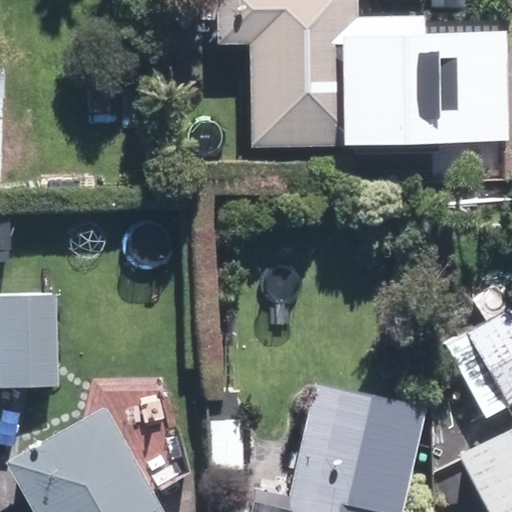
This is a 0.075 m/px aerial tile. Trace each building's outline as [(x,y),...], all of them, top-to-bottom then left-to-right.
[(256,32),(259,136),(356,134),(353,0),(223,0),(224,33),(256,32)] [(511,73),(431,75),(432,139),(511,137),(511,73)] [(53,292),(3,294),(6,378),(56,376),(53,292)] [(486,412),(511,397),(511,307),(448,342),(486,412)] [(423,402),(318,379),(289,511),(388,511),(390,506),(400,508),(423,402)] [(170,511),(109,401),(12,455),(43,511),(170,511)] [(511,511),(511,420),(461,447),(495,511),(511,511)]
